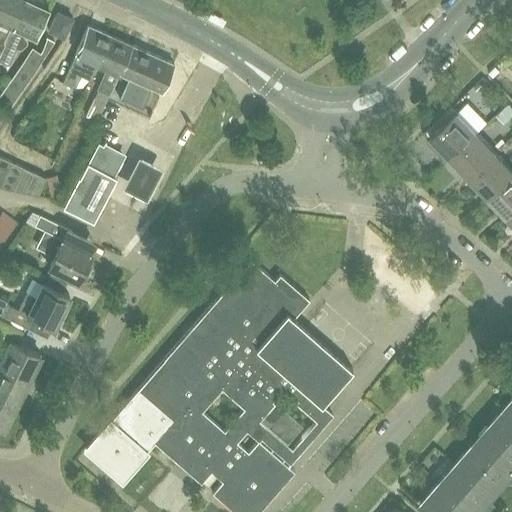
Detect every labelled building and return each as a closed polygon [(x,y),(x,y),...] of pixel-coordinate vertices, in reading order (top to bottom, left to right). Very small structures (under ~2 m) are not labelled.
[(28,32),(35,36),(49,6),(47,5),(48,3),(46,0),(22,0),(10,25),(4,39),(5,43),(0,53),(0,60),(7,64),(10,63),(17,49),(21,49),(27,44),(27,39),(25,37),(28,32)] [(10,25),(22,0),(0,0),(0,53),(5,43),(4,39),(10,25)] [(64,36),(64,35),(73,17),(58,10),(49,29),(64,36)] [(89,24),(63,80),(75,86),(81,73),(90,77),(97,62),(110,34),(89,24)] [(108,66),(86,115),(97,120),(119,72),(119,71),(132,43),(110,34),(97,62),(108,66)] [(119,71),(119,72),(131,77),(122,97),(131,102),(153,53),(132,43),(119,71)] [(34,71),(45,54),(32,46),(22,62),(0,91),(0,99),(10,106),(34,71)] [(161,91),(166,81),(174,63),(153,53),(131,102),(141,106),(150,86),(161,91)] [(501,110),(509,118),(511,115),(511,106),(508,103),(501,110)] [(458,111),(427,141),(440,155),(445,151),(451,157),(477,132),(458,111)] [(477,132),(451,157),(469,177),(496,151),(477,132)] [(122,154),(105,145),(98,141),(88,161),(87,161),(79,176),(78,176),(63,205),(93,221),(107,196),(116,177),(112,174),(122,154)] [(511,168),(496,151),(469,177),(488,197),(511,173),(511,168)] [(0,185),(38,195),(46,178),(0,154),(0,185)] [(139,154),(124,185),(148,197),(163,165),(139,154)] [(511,173),(488,197),(507,216),(511,211),(511,173)] [(53,175),(46,177),(51,196),(56,195),(62,194),(57,174),(53,175)] [(2,211),(0,214),(0,222),(13,231),(19,223),(2,211)] [(91,252),(73,243),(67,240),(72,230),(40,214),(35,224),(45,229),(39,240),(42,247),(54,254),(48,265),(77,279),(78,277),(84,280),(92,264),(86,261),(91,252)] [(0,222),(0,234),(8,240),(13,231),(0,222)] [(352,367),(294,316),(310,298),(303,292),(281,273),(274,280),(251,259),(137,388),(138,388),(85,447),(106,465),(121,479),(134,465),(155,441),(182,465),(201,481),(211,470),(223,480),(212,491),(235,511),(257,511),(294,470),(288,465),(287,465),(333,413),(321,403),(352,367)] [(18,309),(12,306),(10,302),(0,296),(0,313),(4,315),(29,328),(47,338),(53,327),(54,327),(55,325),(58,327),(66,311),(63,309),(70,295),(62,291),(52,286),(46,283),(43,282),(34,299),(25,295),(18,309)] [(0,317),(0,346),(5,350),(0,360),(0,364),(28,378),(41,353),(18,342),(24,330),(0,317)] [(0,364),(0,394),(16,402),(28,378),(0,364)] [(0,425),(4,428),(16,402),(0,394),(0,425)] [(476,511),(511,472),(511,396),(420,502),(431,511),(476,511)]
